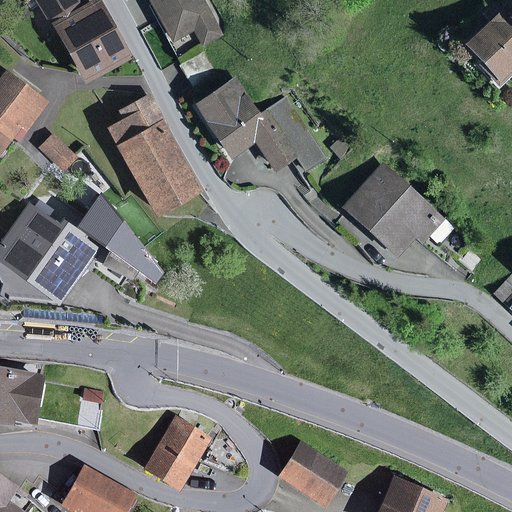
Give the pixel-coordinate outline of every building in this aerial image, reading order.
[(48,0),(61,25),(66,23),(93,77),(136,54),(107,0),(105,0),(87,9),(82,0),(48,0)] [(234,30),(215,0),(157,0),(183,42),(201,31),(209,45),(234,30)] [(511,6),(507,1),(462,47),(504,88),(511,79),(511,6)] [(59,97),(15,67),(5,82),(0,78),(0,152),(7,157),(22,135),(30,140),(59,97)] [(243,80),(203,106),(238,159),(265,140),(278,132),(267,115),(243,80)] [(136,116),(120,125),(168,213),(212,189),(171,115),(158,92),(131,107),(136,116)] [(296,95),(267,115),(278,132),(265,140),(286,169),(306,155),(317,170),(338,155),(296,95)] [(86,156),(60,130),(46,143),(72,170),(86,156)] [(455,217),(387,155),(348,199),(407,252),(423,235),(431,243),(455,217)] [(175,268),(110,185),(84,223),(168,279),(175,268)] [(69,221),(38,199),(1,251),(68,300),(107,246),(95,237),(97,235),(72,217),(69,221)] [(0,420),(25,422),(25,418),(46,420),(53,371),(4,361),(0,361),(0,420)] [(207,439),(172,417),(141,465),(176,487),(207,439)] [(342,470),(300,441),(277,476),(318,505),(342,470)] [(37,511),(17,498),(27,483),(0,464),(0,511),(37,511)] [(125,511),(133,498),(85,471),(65,506),(76,511),(125,511)] [(446,511),(453,500),(397,474),(379,511),(446,511)]
